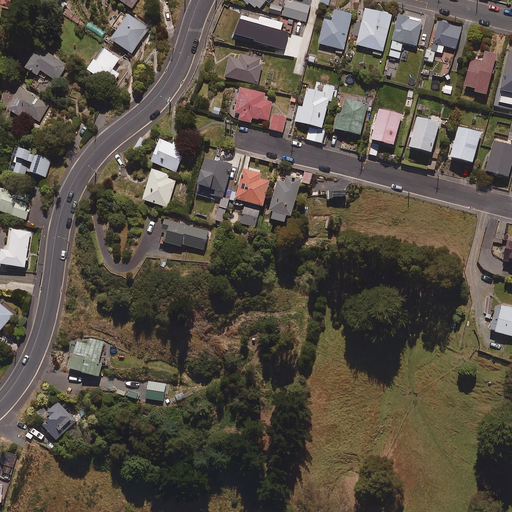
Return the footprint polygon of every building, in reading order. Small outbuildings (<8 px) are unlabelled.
[(136,0),(117,0),(131,9),(136,0)] [(310,6),(288,0),(286,0),(282,16),(305,22),(310,6)] [(270,4),(268,13),(280,16),(282,7),(270,4)] [(392,16),(364,9),(355,46),(383,53),(392,16)] [(324,19),(318,44),(344,50),(352,14),(334,10),(331,21),(324,19)] [(149,28),(127,13),(110,38),(131,53),(149,28)] [(258,19),(241,14),(235,34),(254,39),(253,41),(284,49),(289,31),(282,29),(284,22),(260,15),(258,19)] [(422,20),(397,15),(388,56),(399,59),(403,43),(416,46),(422,20)] [(450,24),(438,21),(431,50),(442,53),(444,46),(456,49),(461,29),(449,26),(450,24)] [(37,75),(40,71),(57,82),(67,67),(38,48),(25,68),(37,75)] [(119,59),(103,49),(95,61),(93,59),(86,69),(112,85),(120,73),(113,68),(119,59)] [(511,50),(507,49),(498,88),(502,89),(499,101),(511,103),(511,50)] [(497,54),(484,50),(481,60),(471,57),(464,85),(474,88),(473,92),(486,96),(497,54)] [(226,57),(221,78),(258,86),(263,64),(259,63),(260,59),(240,55),(239,60),(226,57)] [(297,105),(293,122),(323,129),(329,100),(335,102),(339,87),(317,82),(315,91),(306,90),(302,106),(297,105)] [(240,113),(238,120),(251,123),(252,119),(259,120),(259,119),(269,121),(274,101),(264,99),(265,93),(239,87),(234,111),(240,113)] [(49,106),(19,88),(6,109),(19,116),(22,111),(39,122),(49,106)] [(368,104),(345,98),(341,114),(336,113),(332,129),(361,136),(368,104)] [(402,115),(378,108),(370,140),(394,146),(402,115)] [(272,114),(268,129),(282,133),(286,118),(272,114)] [(440,123),(415,115),(406,147),(431,154),(440,123)] [(482,134),(457,127),(449,158),(473,165),(482,134)] [(324,132),(309,128),(306,139),(321,143),(324,132)] [(172,145),(158,139),(148,162),(178,174),(188,148),(173,141),(172,145)] [(511,145),(493,141),(485,171),(508,177),(511,160),(511,145)] [(32,151),(22,147),(19,156),(20,158),(15,175),(26,178),(28,172),(47,178),(53,158),(39,154),(37,156),(31,153),(32,151)] [(232,166),(203,159),(200,170),(199,170),(195,185),(215,190),(214,195),(222,197),(223,192),(225,193),(232,166)] [(261,173),(242,168),(233,200),(262,208),(270,182),(259,180),(261,173)] [(169,174),(151,169),(142,200),(169,208),(177,181),(168,178),(169,174)] [(314,173),(305,170),(301,183),(310,186),(314,173)] [(277,181),(268,211),(272,212),(270,220),(284,224),(287,217),(289,217),(300,181),(286,177),(284,183),(277,181)] [(190,186),(181,183),(178,195),(187,197),(190,186)] [(20,192),(0,185),(0,202),(2,203),(0,209),(0,211),(28,220),(31,211),(28,210),(30,204),(27,203),(28,201),(29,201),(31,193),(20,190),(20,192)] [(219,207),(226,209),(229,200),(222,198),(219,207)] [(259,209),(245,204),(239,222),(254,227),(259,209)] [(226,209),(219,207),(215,220),(222,222),(226,209)] [(182,244),(203,250),(209,232),(163,218),(159,233),(164,234),(162,242),(180,247),(182,244)] [(505,224),(499,222),(496,237),(501,239),(505,224)] [(27,267),(33,231),(10,227),(6,249),(3,248),(1,263),(27,267)] [(511,237),(508,236),(502,262),(511,263),(511,237)] [(0,301),(0,332),(15,314),(0,301)] [(501,309),(495,308),(490,329),(494,331),(494,333),(511,337),(511,308),(502,306),(501,309)] [(87,344),(77,342),(74,354),(70,353),(66,370),(98,377),(101,364),(98,364),(104,341),(89,337),(87,344)] [(166,383),(149,381),(146,398),(163,401),(166,383)] [(129,393),(127,392),(126,395),(128,396),(137,399),(139,393),(130,390),(129,393)] [(76,422),(59,401),(36,421),(54,441),(76,422)]
